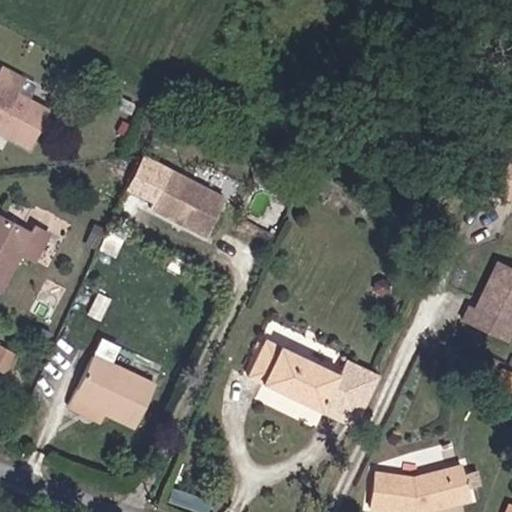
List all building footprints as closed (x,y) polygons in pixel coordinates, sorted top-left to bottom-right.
[(0,64),(0,119),(4,121),(0,129),(0,130),(27,145),(47,107),(18,91),(25,77),(0,64)] [(166,170),(148,207),(202,235),(221,197),(166,170)] [(511,216),(511,172),(507,170),(487,211),(503,219),(505,213),(511,216)] [(0,288),(16,258),(33,265),(48,233),(32,225),(29,233),(0,219),(0,288)] [(507,349),(511,339),(511,278),(498,272),(477,317),(472,315),(465,329),(507,349)] [(349,433),(374,380),(339,364),(333,380),(257,344),(240,381),(349,433)] [(153,392),(90,364),(67,418),(101,433),(107,422),(136,434),(153,392)] [(425,483),(382,482),(382,511),(448,511),(480,501),(471,466),(432,478),(425,483)]
